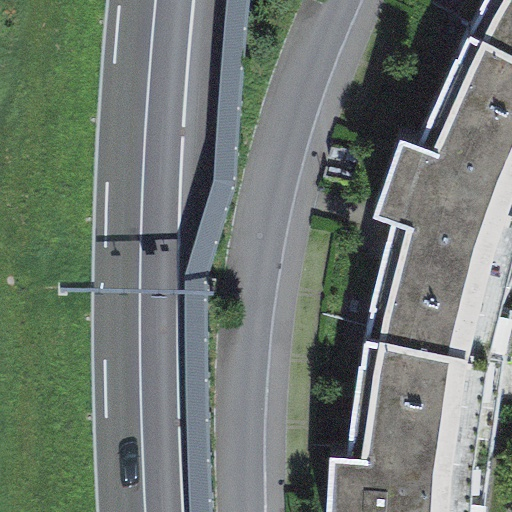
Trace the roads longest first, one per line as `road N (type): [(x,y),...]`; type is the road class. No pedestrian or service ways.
road 1 (tertiary): [(330,0),(296,63),(239,340),(243,511)]
road 2 (motorway): [(36,0),(22,250),(29,511)]
road 3 (motorway): [(114,511),(109,279),(122,0)]
